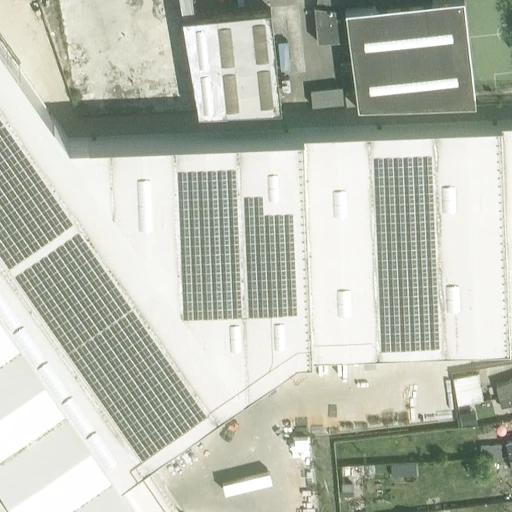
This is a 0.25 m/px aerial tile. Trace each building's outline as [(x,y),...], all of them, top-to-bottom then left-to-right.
[(179,0),(198,112),(226,111),(216,13),(194,15),(191,0),(179,0)] [(474,97),(463,0),(413,0),(344,8),(348,37),(356,104),(475,100),(474,98),(474,97)] [(348,37),(344,8),(314,5),(317,40),(348,37)] [(216,13),(226,111),(277,109),(266,8),(216,13)] [(0,39),(0,305),(118,476),(146,457),(296,353),(511,343),(511,119),(68,137),(0,39)] [(142,511),(118,476),(0,305),(0,495),(11,511),(142,511)] [(477,371),(451,375),(456,403),(482,398),(477,371)] [(499,397),(511,393),(511,382),(496,386),(499,397)] [(511,393),(499,397),(501,407),(511,404),(511,393)] [(500,443),(479,444),(479,457),(501,455),(500,443)]
